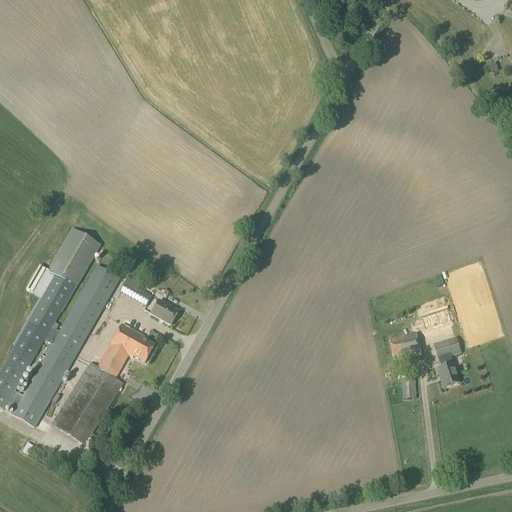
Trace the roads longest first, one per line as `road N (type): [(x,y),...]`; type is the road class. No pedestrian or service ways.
road 1 (unclassified): [(108,511),(112,486),(342,75)]
road 2 (unclassified): [(344,511),(511,476)]
